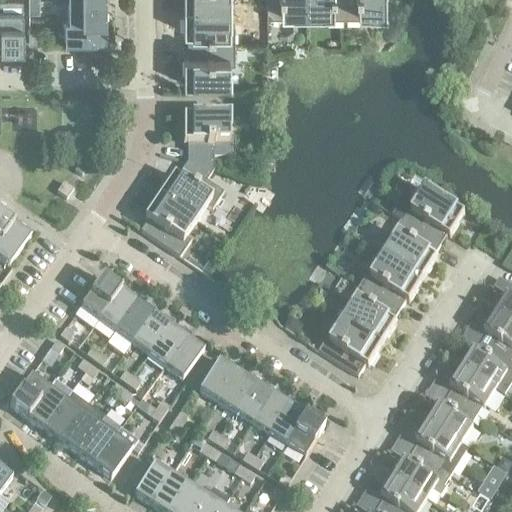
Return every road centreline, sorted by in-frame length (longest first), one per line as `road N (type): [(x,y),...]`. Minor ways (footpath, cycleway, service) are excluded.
road 1 (residential): [(377,418),(91,228)]
road 2 (residential): [(478,261),(377,418)]
road 3 (residential): [(91,228),(140,157),(146,78)]
road 4 (residential): [(0,353),(91,228)]
road 5 (residential): [(0,77),(146,78)]
